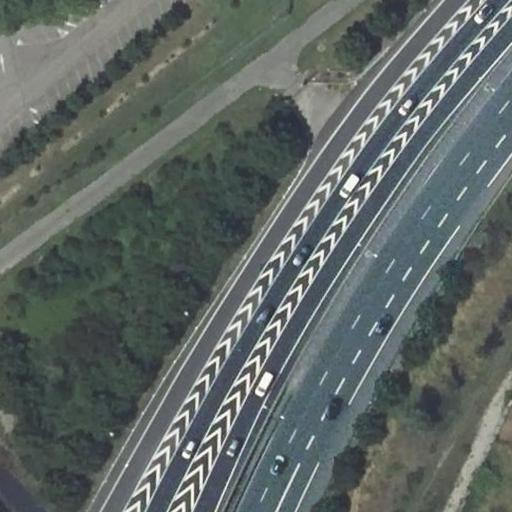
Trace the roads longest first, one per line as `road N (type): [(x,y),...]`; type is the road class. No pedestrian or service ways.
road 1 (trunk): [(455,0),(346,128),(264,248),(109,511)]
road 2 (trunk): [(498,0),(345,186),(238,356),(156,511)]
road 3 (trunk): [(511,29),(405,159),(327,274),(203,511)]
road 4 (trunk): [(282,455),(389,267),(511,96)]
road 5 (track): [(406,511),(446,430),(511,342)]
